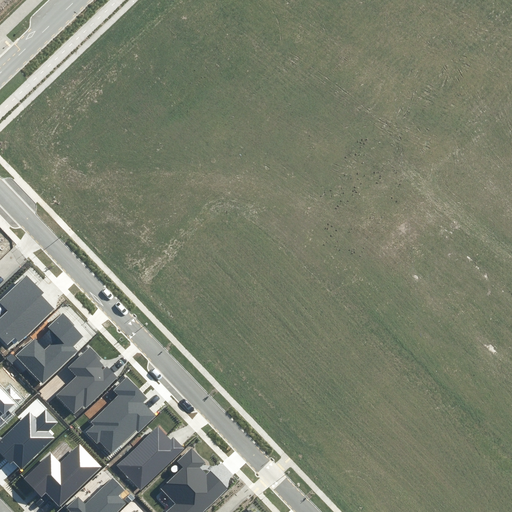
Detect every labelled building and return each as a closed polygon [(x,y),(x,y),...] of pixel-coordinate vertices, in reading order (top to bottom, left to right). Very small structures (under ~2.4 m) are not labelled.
[(0,305),(6,311),(0,316),(0,336),(8,344),(15,337),(19,341),(53,308),(41,295),(44,292),(27,274),(0,299),(0,305)] [(83,334),(64,314),(50,328),(51,329),(39,341),(35,337),(16,356),(42,383),(76,350),(72,345),(83,334)] [(120,377),(91,346),(69,367),(77,376),(57,395),(74,414),(84,404),(87,407),(120,377)] [(149,399),(128,377),(114,390),(119,395),(91,422),(95,424),(86,432),(98,445),(101,442),(112,454),(137,430),(140,432),(157,416),(144,403),(149,399)] [(16,402),(0,386),(0,411),(3,415),(16,402)] [(22,468),(54,436),(49,431),(58,423),(44,408),(35,417),(29,411),(0,439),(0,451),(11,463),(14,460),(22,468)] [(171,439),(160,427),(119,465),(142,489),(185,448),(174,436),(171,439)] [(59,505),(100,466),(80,445),(62,462),(51,451),(23,477),(41,497),(47,492),(59,505)] [(205,462),(192,448),(177,462),(183,468),(161,489),(175,504),(166,511),(199,511),(225,488),(210,472),(206,475),(199,468),(205,462)] [(115,511),(125,503),(118,496),(125,489),(114,477),(86,504),(79,497),(68,507),(71,510),(69,511),(115,511)]
